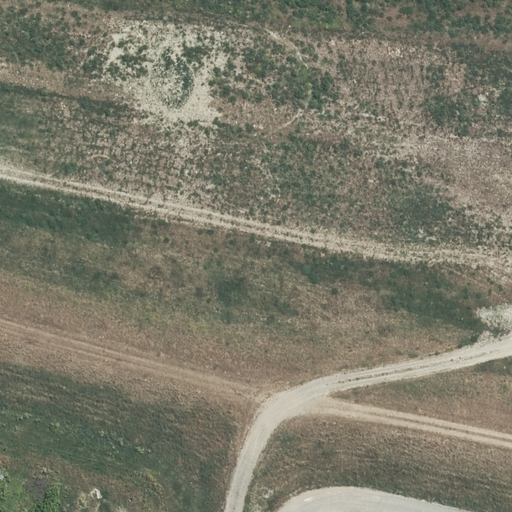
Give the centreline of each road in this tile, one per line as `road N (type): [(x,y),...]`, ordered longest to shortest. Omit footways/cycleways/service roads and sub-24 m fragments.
road 1 (track): [(0,322),(289,396),(511,440)]
road 2 (track): [(234,511),(247,457),(289,396)]
